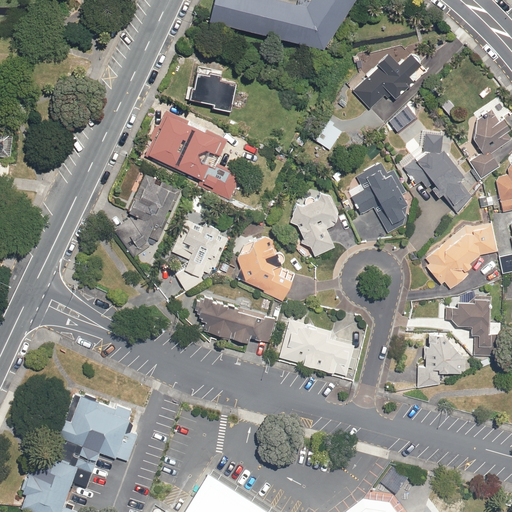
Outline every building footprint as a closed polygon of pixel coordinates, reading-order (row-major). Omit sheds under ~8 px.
[(211,0),(208,13),(323,40),(349,0),(211,0)] [(368,79),(350,94),(366,112),(387,95),(396,105),(415,88),(407,78),(422,66),(411,52),(396,64),(388,54),(364,73),(368,79)] [(223,69),(197,64),(191,99),(216,103),(215,108),(232,111),(237,81),(221,79),(223,69)] [(493,106),(475,119),(473,142),(479,151),(467,159),(481,180),(502,166),(499,162),(511,153),(511,149),(508,144),(511,141),(511,110),(501,118),(493,106)] [(230,139),(167,109),(163,119),(167,121),(152,153),(225,188),(234,170),(219,162),(230,139)] [(330,116),(315,140),(332,151),(347,127),(330,116)] [(426,150),(410,161),(401,168),(421,195),(430,188),(437,198),(446,192),(455,205),(470,194),(461,182),(467,178),(443,145),(449,140),(439,126),(419,140),(426,150)] [(0,156),(11,158),(14,131),(0,129),(0,156)] [(362,181),(348,190),(363,215),(377,206),(392,230),(409,219),(405,212),(416,205),(394,170),(390,173),(381,158),(357,173),(362,181)] [(511,163),(508,164),(509,171),(496,174),(504,212),(511,210),(511,163)] [(125,209),(116,226),(132,234),(127,245),(143,253),(152,236),(158,239),(184,191),(150,173),(130,211),(125,209)] [(338,224),(337,209),(334,204),(330,203),(332,198),(320,193),(317,202),(307,198),(304,206),(296,203),(288,225),(296,228),(302,246),(306,245),(310,258),(334,251),(330,238),(328,233),(338,224)] [(205,280),(202,275),(204,269),(213,273),(227,238),(220,235),(222,230),(206,223),(205,226),(185,218),(171,250),(189,258),(185,268),(175,274),(186,292),(205,280)] [(466,223),(426,255),(430,261),(426,264),(440,285),(446,280),(450,286),(471,272),(472,260),(497,251),(491,223),(466,223)] [(271,233),(241,245),(233,263),(241,266),(236,279),(264,290),(263,294),(285,303),(297,273),(268,258),(279,254),(271,233)] [(276,318),(203,295),(197,315),(206,318),(203,327),(249,342),(251,338),(269,343),(276,318)] [(492,297),(475,296),(475,301),(461,300),(461,307),(452,307),(451,326),(471,327),(471,334),(480,334),(480,345),(492,346),(493,334),(496,334),(496,327),(490,327),(492,297)] [(278,326),(289,329),(281,359),(346,376),(354,343),(328,336),(330,329),(304,322),(307,313),(283,307),(278,326)] [(445,334),(429,334),(428,367),(418,366),(417,385),(440,386),(441,373),(467,374),(468,355),(445,334)] [(96,399),(78,393),(68,419),(63,417),(56,436),(65,439),(63,442),(60,441),(57,448),(55,453),(48,451),(38,448),(18,505),(17,507),(32,511),(71,511),(73,510),(61,505),(70,480),(86,486),(98,451),(125,460),(135,433),(128,431),(130,423),(127,419),(130,409),(115,404),(113,407),(95,401),(96,399)] [(396,511),(389,501),(361,498),(342,511),(268,511),(205,471),(179,511),(396,511)]
